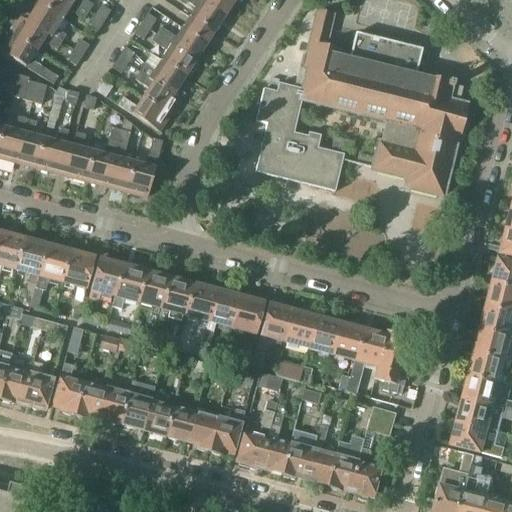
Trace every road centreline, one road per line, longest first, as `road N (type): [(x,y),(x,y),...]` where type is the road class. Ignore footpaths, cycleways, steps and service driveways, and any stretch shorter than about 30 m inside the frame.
road 1 (residential): [(451,313),(180,243)]
road 2 (tertiary): [(271,511),(0,442)]
road 3 (residential): [(180,243),(211,117),(289,0)]
road 4 (residential): [(451,313),(511,64)]
road 5 (residential): [(404,511),(451,313)]
road 6 (residential): [(180,243),(0,192)]
